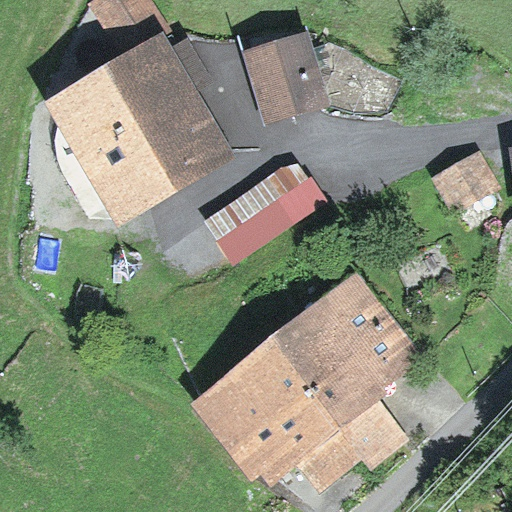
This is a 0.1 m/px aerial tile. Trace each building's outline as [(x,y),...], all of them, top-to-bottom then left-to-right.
[(142,0),(109,0),(99,7),(128,52),(162,29),(142,0)] [(301,53),(258,66),(273,114),(316,101),(301,53)] [(152,61),(72,109),(129,207),(210,158),(152,61)] [(477,160),(439,182),(453,206),(491,185),(477,160)] [(228,260),(330,206),(305,161),(204,214),(228,260)] [(269,341),(280,354),(359,455),(363,460),(396,434),(368,398),(372,395),(365,385),(400,358),(352,297),(292,343),(284,332),(269,341)] [(333,476),(359,455),(280,354),(211,411),(256,468),(263,463),(274,477),(311,448),(333,476)]
